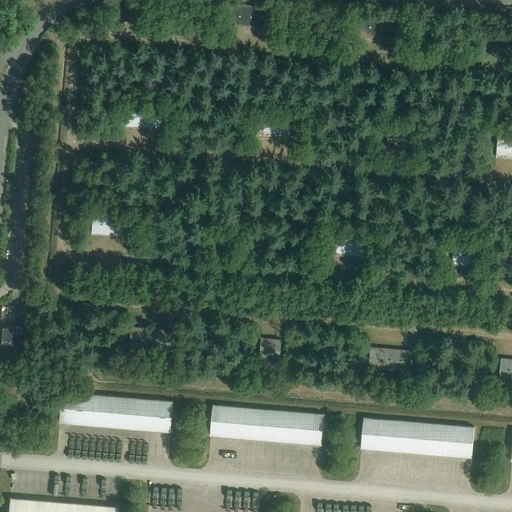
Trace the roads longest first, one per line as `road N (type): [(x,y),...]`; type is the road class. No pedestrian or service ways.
road 1 (unknown): [(511,339),(51,293),(71,24),(61,10)]
road 2 (unknown): [(54,255),(511,293)]
road 3 (unknown): [(61,144),(511,179)]
road 4 (unknown): [(3,126),(20,129),(28,143),(17,278),(0,295)]
